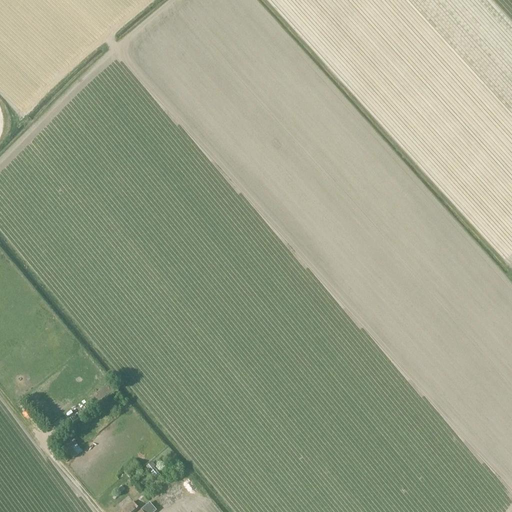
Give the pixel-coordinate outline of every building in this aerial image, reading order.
[(56,449),(62,456),(77,445),(71,438),(56,449)] [(141,470),(134,461),(123,471),(130,479),(141,470)] [(152,462),(142,471),(145,474),(149,471),(156,479),(160,475),(154,468),(156,466),(152,462)] [(136,499),(132,501),(128,496),(116,505),(121,511),(136,511),(143,507),(142,505),(148,500),(143,494),(136,499)] [(155,511),(157,511),(150,503),(138,511),(155,511)]
